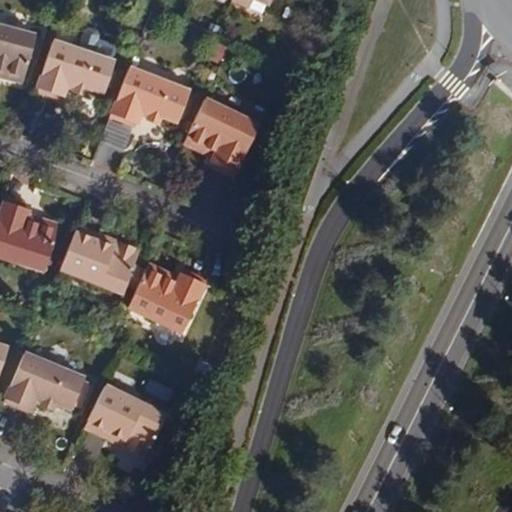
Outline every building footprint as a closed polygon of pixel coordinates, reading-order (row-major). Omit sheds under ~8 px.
[(232,0),(231,3),(248,10),(251,0),(268,8),(271,0),(232,0)] [(0,67),(24,74),(35,34),(0,23),(0,67)] [(68,80),(75,82),(72,90),(84,94),(86,85),(103,92),(114,61),(53,40),(37,89),(62,97),(65,87),(68,80)] [(0,76),(22,82),(24,74),(0,67),(0,76)] [(140,110),(148,113),(146,120),(155,123),(158,117),(178,124),(189,93),(128,68),(108,117),(134,127),(137,116),(140,110)] [(72,90),(75,82),(68,80),(65,87),(72,90)] [(217,152),(214,158),(210,166),(235,178),(261,126),(205,98),(186,137),(217,152)] [(140,110),(137,116),(146,120),(148,113),(140,110)] [(120,171),(132,128),(108,122),(96,165),(120,171)] [(183,144),(214,158),(217,152),(186,137),(183,144)] [(0,259),(42,273),(55,233),(25,222),(30,206),(3,197),(0,207),(0,259)] [(55,233),(58,226),(28,215),(25,222),(55,233)] [(113,245),(76,227),(73,235),(110,252),(113,245)] [(115,299),(118,292),(129,271),(135,256),(113,245),(110,252),(73,235),(59,271),(115,299)] [(145,264),(141,272),(171,286),(174,279),(145,264)] [(128,298),(139,275),(129,271),(118,292),(128,298)] [(171,286),(141,272),(139,275),(128,298),(123,309),(177,336),(203,285),(178,272),(174,279),(171,286)] [(82,375),(22,350),(2,398),(27,409),(32,398),(34,392),(42,394),(39,402),(51,406),(54,399),(68,406),(82,375)] [(102,385),(85,419),(123,439),(119,447),(142,459),(162,416),(102,385)] [(32,398),(39,402),(42,394),(34,392),(32,398)] [(123,439),(85,419),(81,428),(119,447),(123,439)]
